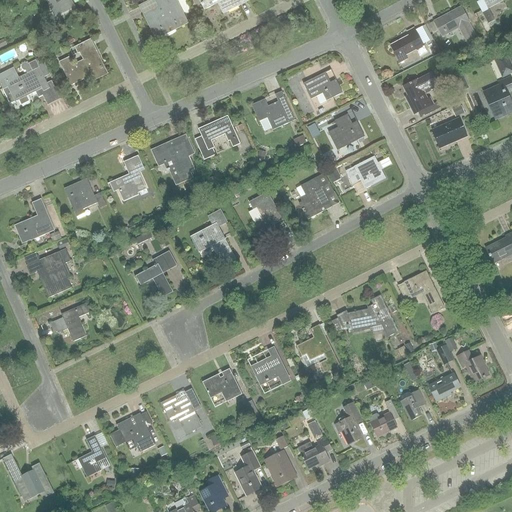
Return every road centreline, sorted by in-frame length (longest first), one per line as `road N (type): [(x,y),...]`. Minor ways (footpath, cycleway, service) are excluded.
road 1 (unclassified): [(421,188),(197,315),(189,328),(199,368)]
road 2 (unclassified): [(199,368),(454,241)]
road 3 (residential): [(277,511),(511,395)]
road 4 (unclassified): [(152,119),(343,36)]
road 5 (unclassified): [(76,431),(0,263)]
road 6 (residential): [(299,0),(134,82)]
road 7 (unclassified): [(421,188),(343,36)]
road 8 (unclassified): [(0,188),(152,119)]
road 9 (residential): [(134,82),(0,150)]
road 10 (unclassified): [(76,431),(199,368)]
road 11 (unclassified): [(511,365),(454,241)]
